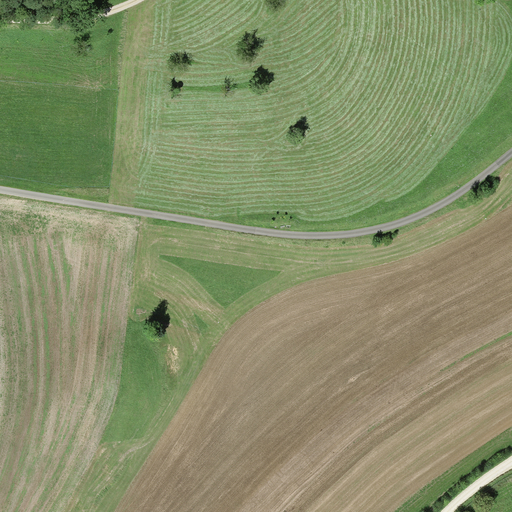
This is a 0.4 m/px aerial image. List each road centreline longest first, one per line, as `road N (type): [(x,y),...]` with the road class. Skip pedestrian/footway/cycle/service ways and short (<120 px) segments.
road 1 (track): [(511,148),(438,206),(343,234),(268,232),(0,190)]
road 2 (track): [(0,19),(81,18),(137,0)]
